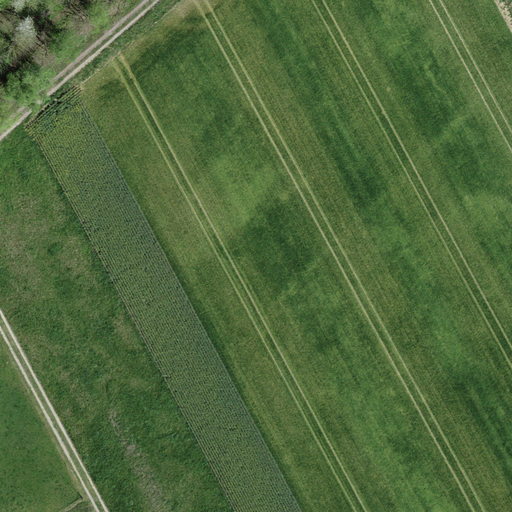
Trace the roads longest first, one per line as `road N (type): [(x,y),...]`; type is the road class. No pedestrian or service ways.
road 1 (track): [(102,511),(0,317)]
road 2 (track): [(0,135),(154,0)]
